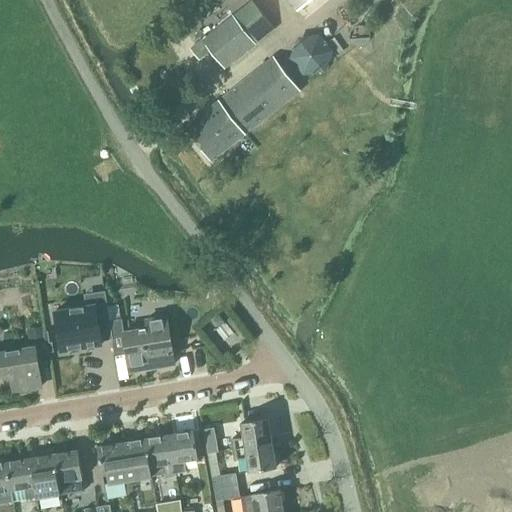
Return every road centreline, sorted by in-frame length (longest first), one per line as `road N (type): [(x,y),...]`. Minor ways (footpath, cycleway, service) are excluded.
road 1 (unclassified): [(285,363),(129,148),(46,0)]
road 2 (residential): [(0,423),(285,363)]
road 3 (residential): [(352,511),(323,415),(285,363)]
